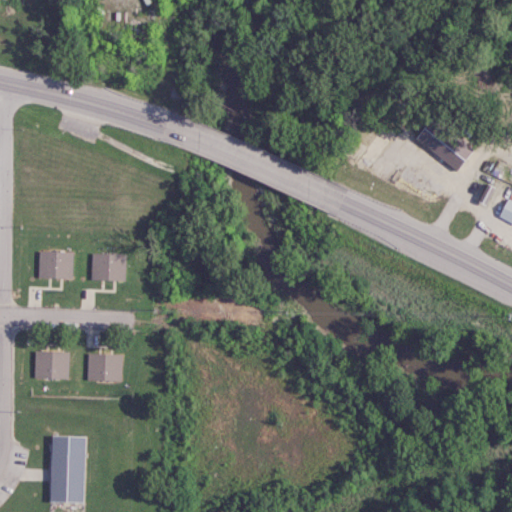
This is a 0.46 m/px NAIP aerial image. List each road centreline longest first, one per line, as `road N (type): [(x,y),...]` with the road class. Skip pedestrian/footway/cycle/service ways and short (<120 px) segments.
road 1 (residential): [(0,314),(1,78)]
road 2 (primary): [(511,291),(331,199)]
road 3 (primary): [(331,199),(162,120)]
road 4 (residential): [(174,327),(135,317),(0,314)]
road 5 (primary): [(162,120),(0,77)]
